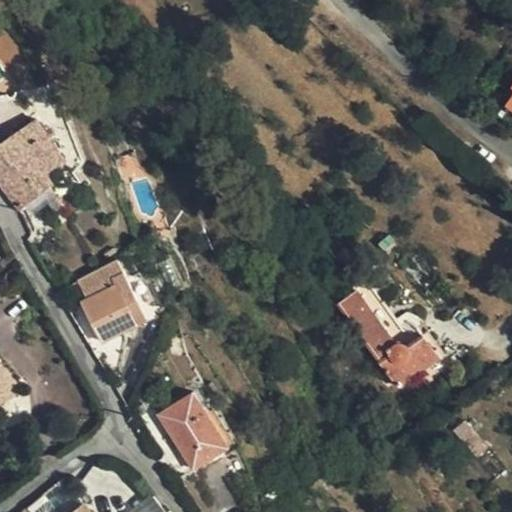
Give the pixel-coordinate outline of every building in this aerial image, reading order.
[(0,173),(0,179),(21,209),(57,182),(51,173),(69,158),(39,116),(0,144),(0,170),(2,172),(0,173)] [(150,314),(119,258),(80,279),(88,294),(84,298),(106,340),(150,314)] [(414,340),(399,319),(371,281),(341,303),(401,384),(441,356),(425,332),(414,340)] [(0,389),(3,387),(7,390),(16,380),(0,360),(0,389)] [(197,389),(161,412),(198,468),(233,445),(197,389)] [(168,511),(155,494),(132,511),(168,511)] [(92,511),(84,501),(69,511),(92,511)]
